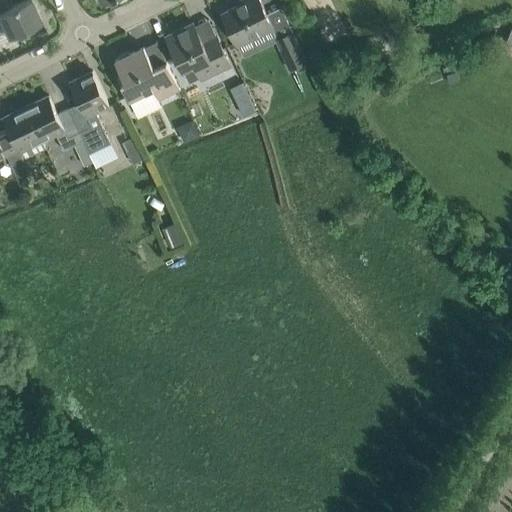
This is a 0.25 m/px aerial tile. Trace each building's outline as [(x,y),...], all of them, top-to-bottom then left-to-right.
[(25,0),(8,8),(4,0),(0,0),(0,24),(1,24),(8,38),(42,21),(31,0),(25,0)] [(273,28),(265,10),(260,0),(248,0),(243,3),(241,0),(239,0),(238,1),(240,4),(222,13),(230,31),(237,45),(273,28)] [(202,80),(231,66),(217,37),(203,44),(193,22),(166,35),(183,70),(194,64),(202,80)] [(306,62),(305,59),(292,32),(276,40),(290,69),(306,62)] [(115,60),(124,78),(125,82),(121,84),(130,102),(154,90),(159,100),(180,90),(167,62),(154,68),(144,46),(129,53),(129,51),(119,56),(120,58),(115,60)] [(79,103),(68,108),(83,140),(90,154),(108,145),(111,143),(96,112),(109,105),(101,89),(93,71),(69,82),(79,103)] [(49,95),(25,106),(42,141),(56,134),(63,149),(83,140),(68,108),(58,113),(49,95)] [(7,128),(0,131),(0,138),(1,140),(0,141),(7,155),(6,155),(11,165),(18,178),(26,174),(20,161),(23,159),(19,152),(42,141),(25,106),(4,117),(2,117),(7,128)] [(133,137),(123,143),(128,153),(139,148),(133,137)] [(165,226),(173,245),(183,241),(175,222),(165,226)]
